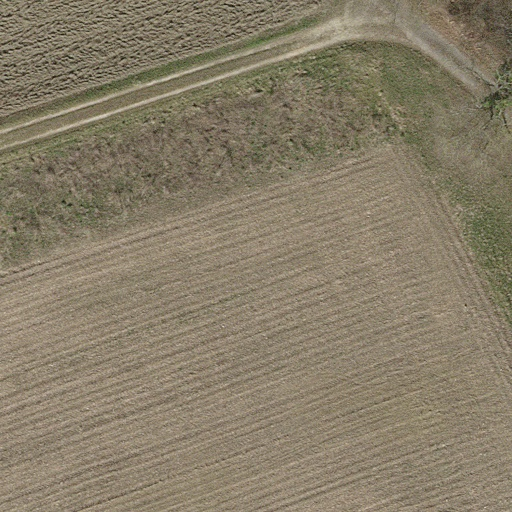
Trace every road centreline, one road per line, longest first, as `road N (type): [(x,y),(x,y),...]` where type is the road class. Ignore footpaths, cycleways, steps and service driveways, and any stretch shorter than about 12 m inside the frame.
road 1 (track): [(0,150),(382,20)]
road 2 (track): [(511,128),(382,20)]
